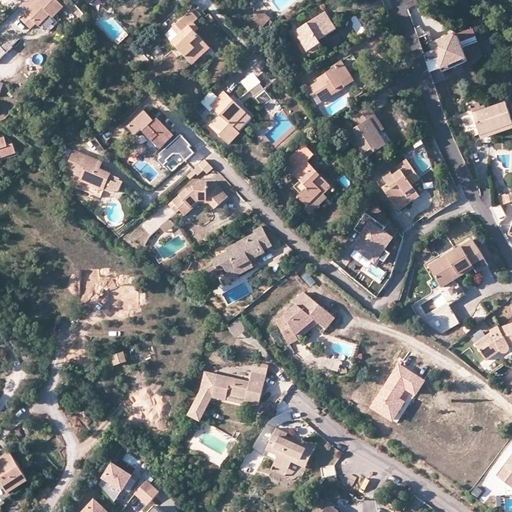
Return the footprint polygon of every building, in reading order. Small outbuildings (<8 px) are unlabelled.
[(55,0),(36,0),(20,17),(25,22),(31,28),(36,23),(38,25),(49,14),(52,16),(62,6),(55,0)] [(101,0),(97,0),(92,7),(99,11),(105,2),(101,0)] [(195,7),(192,10),(198,18),(201,15),(195,7)] [(262,24),(268,17),(257,8),(251,15),(262,24)] [(165,32),(185,55),(194,47),(197,50),(206,43),(196,32),(199,28),(194,22),(198,18),(192,10),(165,32)] [(295,31),(307,51),(321,43),(319,40),(336,29),(326,12),(295,31)] [(474,30),(457,36),(462,38),(465,47),(478,43),(474,30)] [(122,31),(113,41),(117,45),(127,36),(122,31)] [(457,36),(435,44),(440,58),(443,69),(445,73),(471,64),(462,38),(457,36)] [(194,47),(185,55),(192,63),(210,48),(206,43),(197,50),(194,47)] [(321,43),(307,51),(310,55),(323,46),(321,43)] [(443,69),(440,58),(429,62),(433,72),(443,69)] [(322,101),(333,94),(331,91),(342,84),(341,81),(352,75),(343,60),(332,66),(333,68),(317,78),(318,80),(307,87),(312,95),(316,93),(322,101)] [(331,91),(333,94),(355,80),(352,75),(341,81),(342,84),(331,91)] [(258,81),(250,89),(255,95),(264,87),(258,81)] [(232,125),(246,112),(224,90),(210,104),(219,115),(209,125),(228,144),(240,132),(238,130),(232,125)] [(473,108),(482,137),(511,126),(511,116),(508,104),(487,111),(485,104),(473,108)] [(173,132),(157,114),(154,117),(144,106),(126,122),(134,131),(140,125),(158,145),(173,132)] [(369,119),(375,115),(370,107),(355,116),(361,124),(356,127),(347,133),(361,155),(372,148),(374,152),(386,144),(378,133),(369,119)] [(251,118),(246,112),(232,125),(238,130),(251,118)] [(384,129),(375,115),(369,119),(378,133),(384,129)] [(361,124),(355,116),(351,119),(356,127),(361,124)] [(511,126),(482,137),(484,141),(511,131),(511,126)] [(154,150),(158,147),(144,134),(141,137),(154,150)] [(190,145),(181,135),(159,154),(161,156),(158,159),(163,165),(167,162),(166,160),(173,154),(180,154),(185,160),(194,153),(188,147),(190,145)] [(0,157),(15,152),(12,143),(7,144),(4,136),(0,137),(0,157)] [(423,143),(420,138),(414,143),(416,147),(423,143)] [(101,166),(104,159),(96,155),(94,157),(89,155),(91,152),(77,145),(69,161),(78,166),(76,168),(83,171),(81,175),(105,186),(109,176),(112,171),(101,166)] [(204,160),(188,175),(191,179),(197,173),(198,175),(204,170),(208,174),(213,169),(204,160)] [(394,175),(392,171),(384,177),(389,185),(384,189),(396,207),(418,192),(413,186),(421,181),(408,161),(399,166),(402,170),(394,175)] [(298,196),(307,206),(322,192),(325,195),(332,188),(308,162),(297,172),(303,179),(295,187),(301,194),(298,196)] [(399,166),(392,171),(394,175),(402,170),(399,166)] [(118,180),(109,176),(105,186),(108,187),(120,185),(123,178),(120,176),(118,180)] [(187,188),(169,203),(176,212),(179,209),(184,215),(200,202),(210,202),(214,207),(227,196),(213,181),(199,180),(188,189),(187,188)] [(322,192),(307,206),(314,212),(336,192),(332,188),(325,195),(322,192)] [(418,192),(396,207),(399,212),(421,197),(418,192)] [(511,204),(511,196),(500,198),(501,206),(511,204)] [(382,224),(369,214),(356,230),(361,234),(352,246),(355,249),(350,256),(368,269),(372,265),(376,269),(382,262),(385,264),(392,254),(386,249),(393,239),(384,232),(389,226),(384,222),(382,224)] [(169,217),(160,226),(165,231),(174,223),(172,221),(169,217)] [(212,259),(215,264),(218,270),(222,277),(227,274),(237,270),(236,267),(250,260),(265,252),(264,250),(272,246),(262,226),(253,230),(254,232),(225,247),(227,251),(212,259)] [(429,265),(442,287),(457,279),(455,273),(472,263),(475,269),(477,272),(488,266),(473,240),(429,265)] [(160,263),(165,259),(161,253),(156,256),(160,263)] [(253,267),(250,260),(236,267),(237,270),(227,274),(231,279),(253,267)] [(455,273),(457,279),(475,269),(472,263),(455,273)] [(218,270),(215,264),(202,271),(205,277),(218,270)] [(310,273),(302,276),(308,288),(316,285),(310,273)] [(457,279),(442,287),(452,304),(466,295),(457,279)] [(322,322),(331,310),(305,290),(293,299),(297,303),(276,318),(289,340),(298,334),(296,330),(316,317),(320,320),(322,322)] [(449,306),(425,319),(441,331),(458,322),(449,306)] [(328,326),(337,315),(331,310),(322,322),(328,326)] [(248,326),(238,317),(227,328),(237,338),(248,326)] [(316,322),(320,320),(316,317),(296,330),(298,334),(316,322)] [(491,332),(475,343),(487,360),(500,351),(501,351),(503,352),(505,351),(506,350),(507,350),(509,348),(510,346),(511,344),(511,323),(500,328),(499,325),(490,330),(491,332)] [(123,350),(111,354),(114,364),(126,360),(123,350)] [(335,361),(332,371),(339,373),(342,363),(335,361)] [(214,396),(246,402),(247,398),(262,401),(263,393),(260,392),(262,386),(265,386),(268,371),(269,365),(255,362),(251,379),(206,371),(203,390),(190,414),(202,420),(214,396)] [(399,363),(371,407),(393,422),(406,401),(401,398),(406,391),(416,397),(426,380),(399,363)] [(298,449),(299,447),(291,443),(293,440),(289,438),(290,436),(280,430),(268,452),(279,457),(281,459),(279,463),(293,471),(296,465),(302,468),(305,461),(309,462),(315,451),(306,447),(303,452),(298,449)] [(0,457),(0,480),(2,482),(8,492),(18,486),(27,480),(9,452),(0,457)] [(511,456),(497,477),(509,485),(511,480),(511,456)] [(291,474),(293,471),(279,463),(277,467),(291,474)] [(133,478),(114,465),(105,480),(124,492),(133,478)] [(20,490),(18,486),(8,492),(2,482),(0,483),(0,496),(3,501),(20,490)] [(142,499),(153,488),(147,482),(136,494),(142,499)] [(149,505),(159,493),(153,488),(142,499),(149,505)] [(107,511),(96,501),(85,511),(107,511)] [(325,511),(329,505),(324,502),(320,508),(325,511)]
